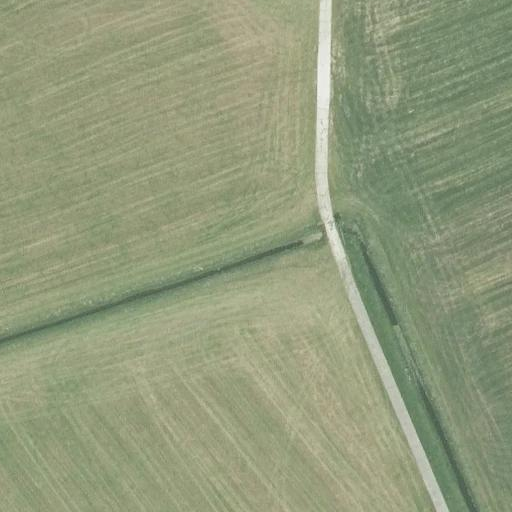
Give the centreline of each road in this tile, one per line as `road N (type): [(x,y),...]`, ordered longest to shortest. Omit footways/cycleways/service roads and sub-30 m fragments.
road 1 (track): [(326,0),(326,214),(442,511)]
road 2 (track): [(0,307),(324,202)]
